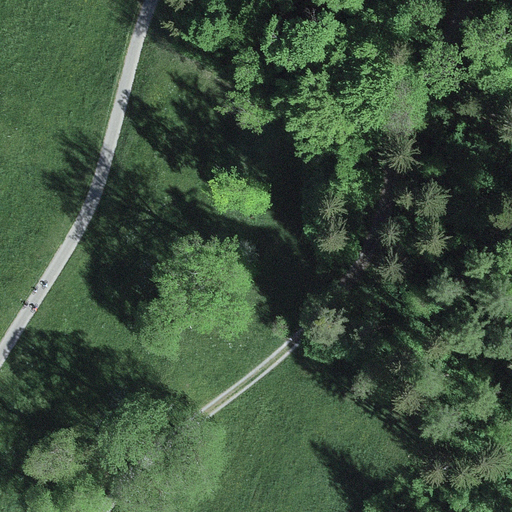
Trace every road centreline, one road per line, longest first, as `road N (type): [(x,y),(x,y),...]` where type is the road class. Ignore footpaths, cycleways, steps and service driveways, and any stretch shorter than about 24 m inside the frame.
road 1 (track): [(109,511),(305,332),(425,132),(431,48),(447,0)]
road 2 (track): [(0,357),(76,238),(153,0)]
